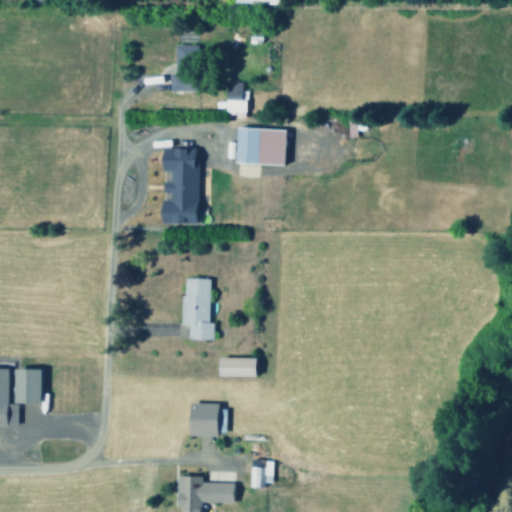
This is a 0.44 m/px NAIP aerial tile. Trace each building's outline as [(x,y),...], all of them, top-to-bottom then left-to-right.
[(166,90),(192,91),(193,73),(167,72),(166,90)] [(243,112),(243,100),(239,100),(239,82),(223,82),(222,111),(243,112)] [(282,129),(233,127),(232,163),(281,164),(282,129)] [(193,223),(195,148),(158,147),(158,171),(167,171),(167,181),(160,181),(160,192),(167,192),(166,200),(158,200),(157,223),(193,223)] [(206,322),(207,278),(179,277),(178,324),(185,324),(185,339),(210,339),(210,322),(206,322)] [(215,376),(251,376),(252,357),(215,357),(215,376)] [(0,425),(14,426),(15,403),(4,403),(5,368),(0,367),(0,425)] [(37,403),(37,369),(5,368),(5,388),(10,388),(10,402),(37,403)] [(223,427),(223,408),(215,408),(215,403),(186,402),(185,435),(214,436),(214,427),(223,427)] [(261,487),(261,483),(269,483),(270,461),(261,461),(261,466),(247,466),(247,487),(261,487)] [(231,483),(199,482),(199,476),(172,475),(172,507),(177,507),(177,511),(198,511),(199,502),(230,503),(231,483)]
